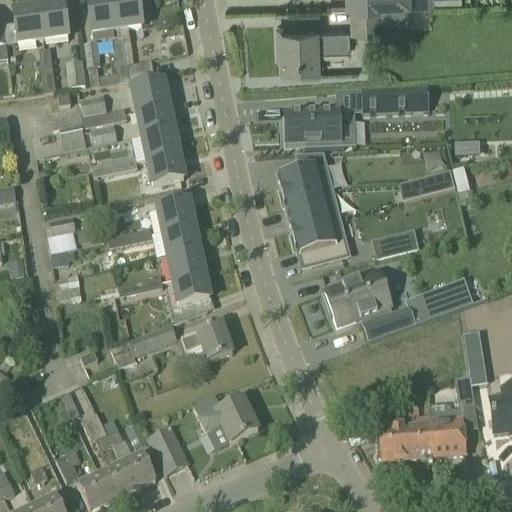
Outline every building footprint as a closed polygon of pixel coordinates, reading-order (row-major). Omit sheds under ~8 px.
[(130,0),(111,3),(116,34),(117,44),(123,43),(124,49),(129,48),(127,32),(141,30),(136,0),(130,0)] [(379,9),(413,8),(433,7),(433,5),(461,4),(460,0),(346,0),(346,10),(351,9),(379,9)] [(91,37),(116,34),(111,3),(86,6),(91,37)] [(379,9),(351,9),(351,32),(380,31),(379,9)] [(38,13),(42,45),(67,41),(63,10),(38,13)] [(38,13),(12,17),(17,48),(42,45),(38,13)] [(282,78),(315,76),(315,53),(347,52),(346,31),(314,33),(314,31),(277,32),(278,61),(282,61),(282,78)] [(126,64),(124,49),(123,43),(117,44),(112,44),(115,66),(126,64)] [(90,92),(118,88),(117,78),(98,81),(97,71),(99,71),(96,47),(83,49),(87,73),(90,92)] [(52,75),(49,54),(38,55),(41,76),(52,75)] [(115,66),(117,78),(118,88),(154,81),(150,65),(130,70),(127,70),(126,64),(115,66)] [(84,90),(81,70),(81,66),(65,68),(65,72),(68,92),(84,90)] [(41,76),(41,78),(44,98),(55,97),(52,75),(41,76)] [(131,92),(136,117),(167,111),(162,86),(131,92)] [(409,94),(361,96),(362,118),(410,116),(426,115),(426,111),(425,93),(409,94)] [(58,112),(69,110),(68,99),(57,100),(58,112)] [(82,123),(103,118),(105,118),(101,101),(78,106),(82,123)] [(141,141),(172,135),(167,111),(136,117),(141,141)] [(336,113),(283,116),(285,148),(303,147),(304,153),(339,150),(336,113)] [(105,118),(103,118),(105,130),(126,125),(124,114),(105,118)] [(103,118),(82,123),(81,123),(82,129),(83,134),(105,130),(103,118)] [(82,129),(81,123),(79,119),(53,124),(50,124),(53,135),(58,134),(80,129),(82,129)] [(80,129),(58,134),(60,146),(83,141),(80,129)] [(113,130),(89,135),(92,151),(116,146),(113,130)] [(146,165),(177,159),(172,135),(141,141),(146,165)] [(474,146),(451,148),(453,159),(476,157),(474,146)] [(182,184),(177,159),(146,165),(152,190),(182,184)] [(134,162),(113,167),(115,178),(137,174),(134,162)] [(115,178),(113,167),(91,172),(93,183),(115,178)] [(323,168),(279,179),(281,190),(279,190),(284,208),(331,196),(323,168)] [(461,172),(450,175),(456,198),(467,195),(461,172)] [(449,178),(411,188),(415,203),(453,193),(449,178)] [(331,196),(284,208),(288,224),(290,223),(293,234),(291,234),(291,235),(338,223),(331,196)] [(156,212),(161,237),(192,230),(187,205),(156,212)] [(72,223),(49,227),(52,242),(55,254),(76,249),(74,237),(75,237),(72,223)] [(293,235),(291,235),(296,253),(298,253),(303,275),(348,264),(338,223),(293,235)] [(167,261),(198,254),(192,230),(161,237),(167,261)] [(150,234),(128,238),(131,249),(152,245),(150,234)] [(109,254),(131,249),(128,238),(106,243),(109,254)] [(411,238),(373,248),(377,265),(416,256),(411,238)] [(172,285),(203,279),(198,254),(167,261),(172,285)] [(377,277),(324,297),(337,331),(358,323),(360,329),(367,347),(414,330),(408,312),(391,318),(388,312),(389,311),(377,277)] [(174,329),(203,318),(198,306),(208,304),(203,279),(172,285),(177,313),(170,314),(174,329)] [(160,282),(138,287),(141,298),(162,293),(160,282)] [(141,298),(138,287),(117,291),(119,302),(141,298)] [(190,373),(206,367),(231,358),(221,329),(179,343),(184,357),(190,373)] [(135,368),(133,361),(175,345),(170,332),(110,355),(117,374),(135,368)] [(97,366),(92,357),(79,363),(83,373),(97,366)] [(486,361),(470,363),(473,395),(489,393),(486,361)] [(0,404),(4,407),(9,398),(2,394),(8,384),(0,379),(0,404)] [(468,381),(453,385),(458,414),(473,412),(468,381)] [(501,400),(488,401),(492,437),(511,434),(511,390),(500,392),(501,400)] [(221,432),(229,449),(257,436),(247,415),(245,416),(241,408),(243,407),(242,405),(220,416),(213,403),(192,413),(205,440),(221,432)] [(389,407),(374,411),(378,423),(393,419),(389,407)] [(112,452),(106,441),(96,420),(80,427),(91,449),(95,447),(100,458),(112,452)] [(461,420),(429,422),(432,463),(464,460),(461,420)] [(390,432),(378,433),(380,467),(381,467),(432,463),(429,422),(412,424),(413,429),(390,430),(390,432)] [(137,429),(125,435),(134,454),(146,448),(137,429)] [(187,470),(178,452),(169,434),(147,445),(164,481),(187,470)] [(117,435),(106,441),(112,452),(123,447),(117,435)] [(66,488),(78,482),(72,471),(80,467),(74,456),(55,466),(66,488)] [(132,496),(154,486),(142,459),(120,469),(132,496)] [(120,469),(99,479),(111,506),(132,496),(120,469)] [(30,477),(35,489),(47,483),(41,472),(30,477)] [(0,499),(3,505),(15,499),(3,474),(0,475),(0,499)] [(99,479),(77,490),(87,511),(98,511),(111,506),(99,479)] [(33,511),(32,511),(60,511),(55,501),(33,511)]
